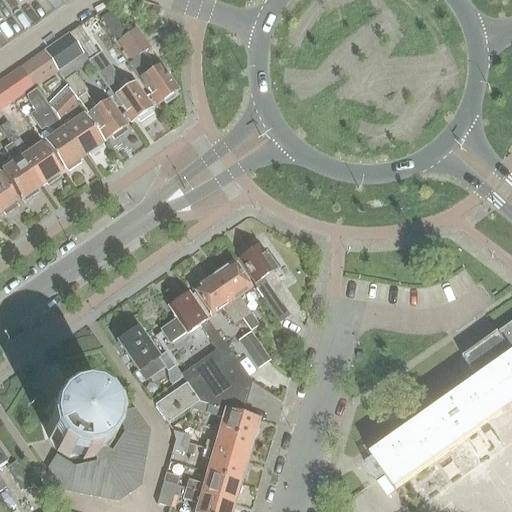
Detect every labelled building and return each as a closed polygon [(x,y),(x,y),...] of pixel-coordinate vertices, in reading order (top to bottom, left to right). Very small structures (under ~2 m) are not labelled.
[(131,62),(149,49),(135,29),(117,42),(131,62)] [(69,35),(43,52),(57,72),(82,54),(69,35)] [(80,50),(90,65),(132,125),(135,124),(134,122),(137,120),(139,123),(151,114),(149,111),(151,110),(133,83),(122,91),(111,77),(116,73),(103,56),(100,58),(90,44),(80,50)] [(43,53),(43,52),(20,68),(33,88),(57,72),(43,53)] [(147,74),(141,66),(149,61),(144,54),(136,59),(129,65),(158,108),(160,106),(159,104),(163,102),(165,105),(177,97),(175,94),(177,92),(159,66),(147,74)] [(0,85),(12,103),(33,88),(20,68),(0,82),(0,85)] [(79,103),(106,143),(109,141),(108,140),(111,137),(113,141),(126,132),(124,129),(126,127),(108,101),(99,108),(76,74),(64,82),(69,88),(79,103)] [(0,111),(12,103),(0,85),(0,111)] [(69,88),(49,108),(59,122),(79,103),(69,88)] [(35,113),(30,117),(40,132),(45,129),(58,134),(44,144),(62,171),(65,169),(67,172),(79,164),(77,161),(83,157),(64,130),(59,122),(49,108),(37,90),(25,98),(35,113)] [(83,117),(72,125),(64,130),(83,157),(87,154),(90,157),(101,149),(99,146),(102,144),(83,117)] [(19,139),(8,123),(0,129),(0,130),(10,145),(19,139)] [(10,145),(39,187),(45,183),(47,186),(59,178),(56,175),(59,173),(41,146),(29,154),(19,139),(10,145)] [(10,145),(3,150),(13,165),(1,173),(20,200),(23,198),(25,201),(36,193),(34,190),(39,187),(10,145)] [(0,213),(2,212),(5,215),(16,208),(13,204),(17,202),(0,177),(0,213)] [(266,305),(273,315),(278,323),(288,316),(262,279),(278,269),(270,257),(267,259),(258,247),(259,246),(258,246),(236,260),(237,261),(238,261),(254,285),(253,285),(267,305),(266,305)] [(221,271),(212,277),(241,321),(249,315),(250,314),(240,299),(251,291),(232,263),(229,266),(227,265),(221,269),(221,271)] [(241,321),(212,277),(203,284),(200,283),(195,287),(195,289),(192,291),(210,317),(221,309),(233,326),(241,321)] [(168,308),(176,319),(159,331),(169,346),(186,334),(186,335),(199,327),(210,343),(210,344),(212,347),(220,341),(188,294),(179,300),(176,299),(171,303),(170,306),(168,308)] [(249,315),(241,321),(249,331),(257,326),(249,315)] [(466,363),(479,382),(372,457),(372,456),(370,457),(373,461),(377,466),(385,477),(385,478),(395,492),(396,491),(395,490),(449,452),(451,455),(459,450),(456,447),(502,415),(503,415),(511,408),(511,325),(497,336),(500,340),(490,347),(466,363)] [(138,329),(116,343),(117,344),(136,371),(136,372),(144,383),(165,369),(166,369),(158,358),(159,358),(158,356),(157,357),(138,330),(138,329)] [(270,361),(250,333),(237,342),(257,371),(270,361)] [(185,384),(184,385),(196,402),(197,404),(198,403),(235,414),(243,388),(251,383),(239,367),(221,341),(220,341),(212,347),(221,360),(186,384),(185,384)] [(159,358),(158,358),(166,369),(165,369),(167,372),(174,367),(165,353),(159,358)] [(154,406),(167,425),(189,409),(197,404),(196,402),(184,385),(154,406)] [(80,390),(67,393),(68,398),(59,404),(55,401),(48,412),(52,415),(50,426),(45,427),(48,440),(52,439),(59,448),(56,452),(67,459),(70,455),(81,457),(82,462),(95,459),(94,455),(103,448),(107,451),(114,439),(110,437),(112,426),(117,425),(114,412),(109,413),(103,404),(106,400),(94,393),(92,397),(81,395),(80,390)] [(198,403),(197,404),(189,409),(190,410),(221,419),(217,432),(252,442),(253,438),(255,438),(257,431),(255,429),(258,420),(241,415),(235,414),(198,403)] [(133,411),(133,410),(119,413),(119,414),(120,413),(125,434),(112,454),(96,465),(73,470),(55,459),(56,458),(55,457),(47,469),(48,469),(49,468),(64,490),(74,483),(82,493),(92,486),(99,497),(110,490),(117,501),(138,486),(130,475),(141,468),(133,458),(144,451),(137,440),(147,433),(132,411),(133,411)] [(488,426),(480,431),(484,436),(491,430),(488,426)] [(189,437),(172,432),(174,442),(187,445),(189,437)] [(251,445),(252,442),(217,432),(214,443),(207,441),(204,451),(245,463),(248,454),(250,453),(252,447),(251,445)] [(174,442),(172,451),(181,453),(184,454),(187,445),(174,442)] [(187,445),(184,454),(192,457),(195,448),(187,445)] [(239,483),(240,480),(243,479),(245,473),(243,471),(245,463),(204,451),(201,459),(208,461),(205,473),(239,483)] [(21,490),(30,484),(15,463),(6,469),(21,490)] [(239,483),(205,473),(201,485),(187,481),(185,489),(233,504),(236,496),(238,495),(240,489),(238,487),(239,483)] [(179,478),(165,474),(163,482),(177,487),(179,478)] [(385,477),(377,483),(387,497),(395,492),(385,478),(385,477)] [(163,482),(156,505),(169,509),(173,497),(182,499),(181,501),(196,506),(194,511),(231,511),(233,504),(185,489),(177,487),(163,482)]
